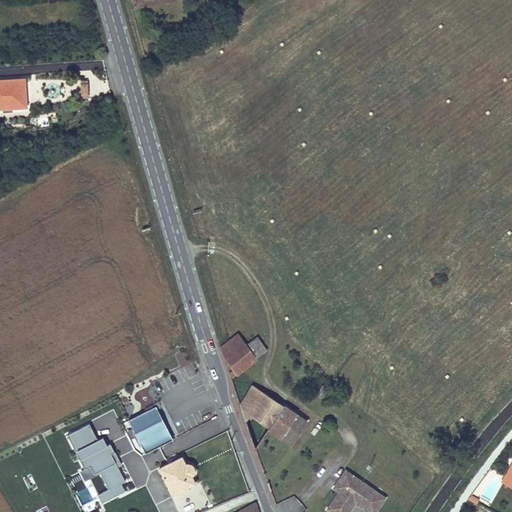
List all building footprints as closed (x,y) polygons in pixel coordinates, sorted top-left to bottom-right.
[(81,93),(81,97),(90,97),(88,79),(65,81),(66,94),(81,93)] [(24,80),(0,81),(0,107),(26,106),(24,80)] [(230,378),(266,350),(256,337),(246,344),(238,333),(228,341),(220,347),(224,358),(232,369),(228,372),(230,378)] [(251,414),(292,443),(307,420),(254,383),(240,404),(246,420),(251,414)] [(156,406),(128,420),(145,453),(173,439),(156,406)] [(90,424),(63,437),(99,505),(134,490),(110,435),(98,441),(90,424)] [(182,456),(159,468),(173,494),(195,483),(191,475),(193,473),(194,470),(193,468),(192,465),(191,464),(188,463),(185,464),(182,456)] [(339,490),(327,508),(333,511),(346,511),(354,500),(356,497),(374,510),(384,496),(345,470),(336,483),(341,487),(339,490)] [(511,476),(511,478),(504,474),(503,476),(505,483),(511,487),(511,476)] [(373,511),(374,510),(356,497),(354,500),(362,506),(371,511),(373,511)] [(257,511),(254,503),(237,511),(257,511)]
